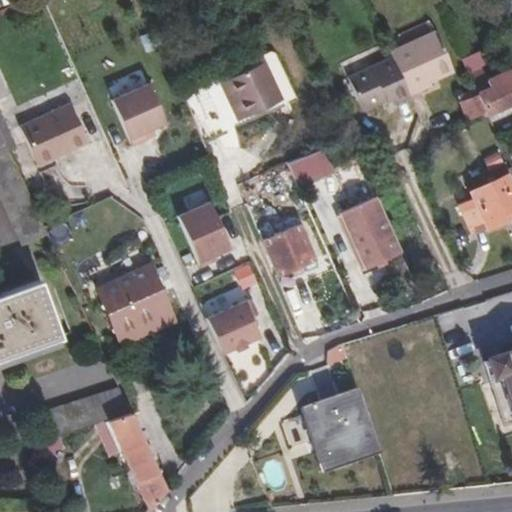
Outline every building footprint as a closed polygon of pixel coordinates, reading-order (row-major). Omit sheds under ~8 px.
[(392,58),(395,64),(403,79),(412,100),(434,90),(432,85),(455,75),(437,36),(404,52),(392,58)] [(249,68),(266,107),(285,99),(267,60),(249,68)] [(403,79),(395,64),(351,85),(367,117),(387,107),(395,103),(397,107),(412,100),(403,79)] [(247,117),(266,107),(249,68),(229,78),(247,117)] [(511,69),(488,80),(483,69),(468,76),(476,90),(478,97),(487,116),(511,104),(511,69)] [(150,134),(147,128),(168,119),(152,82),(116,97),(135,142),(150,134)] [(459,105),(468,125),(487,116),(478,97),(459,105)] [(74,101),(21,124),(39,163),(91,140),(74,101)] [(395,103),(387,107),(389,111),(397,107),(395,103)] [(0,127),(9,147),(17,144),(0,106),(0,127)] [(0,127),(0,191),(26,246),(50,236),(47,228),(9,147),(0,127)] [(321,146),(284,162),(295,187),(332,171),(321,146)] [(498,155),(484,161),(489,171),(503,165),(498,155)] [(511,192),(505,178),(471,195),(474,200),(458,208),(473,238),(508,222),(510,226),(511,224),(511,192)] [(172,213),(195,264),(229,249),(206,198),(172,213)] [(402,256),(380,202),(344,217),(367,271),(402,256)] [(299,225),(261,240),(275,275),(312,261),(299,225)] [(242,280),(255,275),(243,242),(229,247),(242,280)] [(37,283),(0,295),(0,358),(56,338),(37,283)] [(249,297),(205,317),(220,351),(232,346),(233,347),(235,346),(238,345),(246,341),(245,340),(257,335),(249,315),(255,312),(249,297)] [(162,301),(110,325),(130,371),(183,348),(162,301)] [(238,345),(235,346),(237,351),(246,347),(244,342),(238,345)] [(511,355),(482,366),(504,430),(511,427),(511,355)] [(357,388),(296,408),(317,474),(378,455),(357,388)] [(42,415),(49,439),(127,413),(118,389),(42,415)] [(132,413),(109,421),(116,436),(119,436),(124,450),(123,451),(150,511),(168,490),(132,413)]
